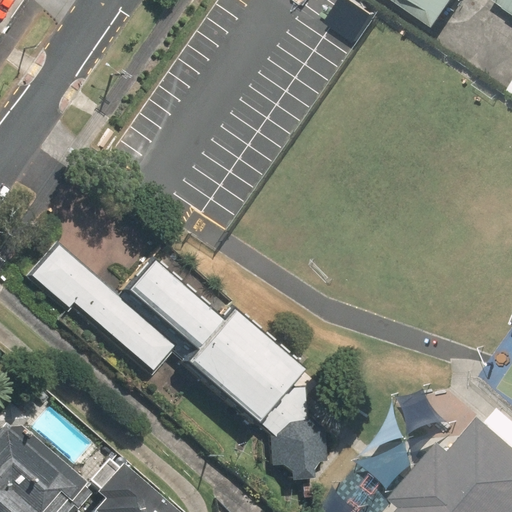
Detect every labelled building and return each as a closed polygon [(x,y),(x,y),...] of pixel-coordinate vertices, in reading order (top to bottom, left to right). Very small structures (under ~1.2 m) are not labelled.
[(410,0),(453,28),(471,0),(410,0)] [(511,0),(480,0),(511,24),(511,0)] [(172,347),(49,243),(26,271),(148,374),(172,347)] [(295,370),(224,309),(213,323),(141,262),(118,289),(189,349),(177,363),(249,424),(295,370)] [(511,511),(511,429),(491,412),(461,447),(451,438),(401,495),(412,505),(405,511),(511,511)] [(69,511),(87,491),(0,418),(0,511),(69,511)] [(311,440),(269,439),(268,464),(284,465),(284,481),(309,482),(311,440)] [(170,511),(114,465),(90,494),(96,499),(84,511),(170,511)]
